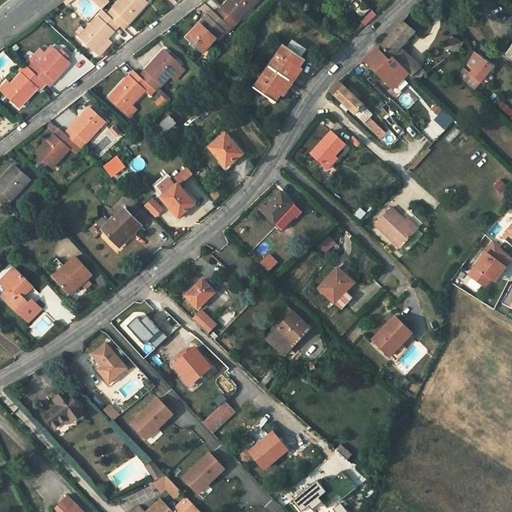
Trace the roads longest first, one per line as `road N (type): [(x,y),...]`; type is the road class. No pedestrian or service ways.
road 1 (unclassified): [(407,0),(315,92),(254,185),(137,286),(0,380)]
road 2 (residential): [(0,150),(194,0)]
